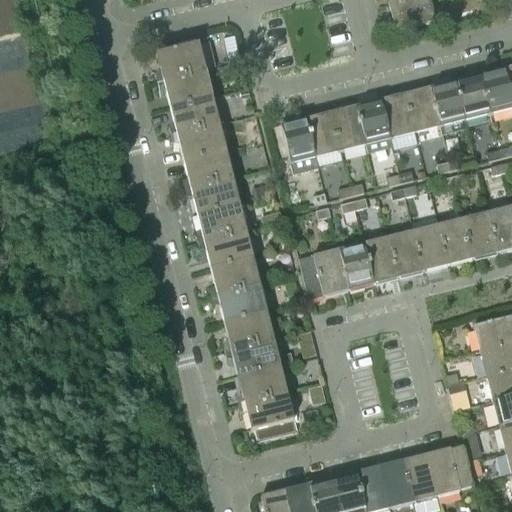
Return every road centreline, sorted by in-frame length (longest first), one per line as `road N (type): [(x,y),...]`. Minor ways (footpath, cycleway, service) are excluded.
road 1 (residential): [(217,478),(108,41)]
road 2 (residential): [(355,442),(428,424),(401,322),(332,337)]
road 3 (residential): [(367,66),(267,91),(245,6)]
road 4 (residential): [(511,30),(367,66)]
road 5 (residential): [(217,478),(355,442)]
road 6 (residential): [(245,6),(108,41)]
